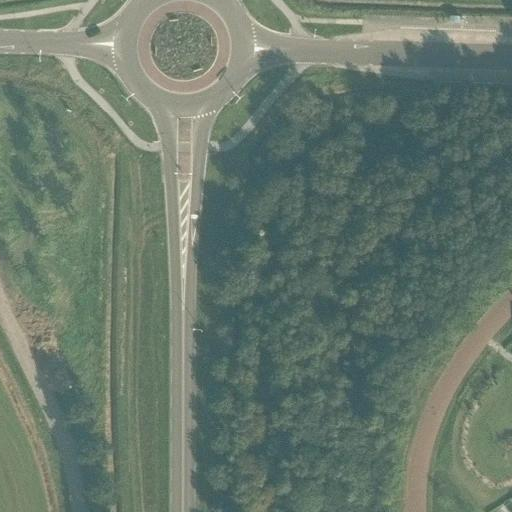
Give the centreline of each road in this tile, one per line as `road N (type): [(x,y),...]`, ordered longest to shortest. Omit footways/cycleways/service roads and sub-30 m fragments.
road 1 (tertiary): [(511,57),(243,48)]
road 2 (residential): [(415,511),(437,405),(511,304)]
road 3 (unclassified): [(0,304),(60,431),(80,511)]
road 4 (primary): [(184,317),(204,102)]
road 5 (primary): [(171,104),(184,317)]
road 6 (primary): [(180,511),(184,317)]
road 7 (tertiary): [(125,45),(0,42)]
